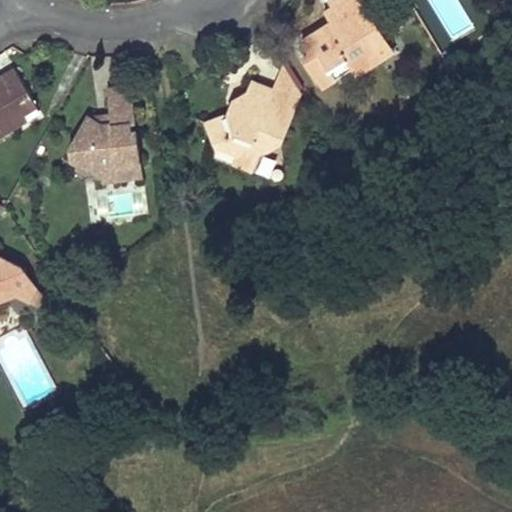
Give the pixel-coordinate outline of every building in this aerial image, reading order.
[(305,53),(321,79),(351,61),(354,66),(392,43),(365,0),(330,0),(324,4),(331,15),(305,31),(304,39),(309,46),(305,49),(305,53)] [(211,148),(249,161),(255,145),(274,138),(279,133),(299,81),(284,56),(275,81),(271,89),(277,105),(264,99),(260,106),(232,96),(227,107),(207,114),(216,135),(211,148)] [(14,61),(0,69),(0,126),(28,111),(23,103),(35,97),(14,61)] [(69,150),(108,172),(142,168),(136,122),(131,123),(131,115),(135,114),(131,78),(108,80),(109,106),(89,108),(69,140),(69,150)] [(446,89),(456,106),(470,99),(460,80),(446,89)] [(270,175),(276,156),(261,151),(255,170),(270,175)] [(21,259),(0,248),(0,291),(3,293),(21,259)] [(98,392),(87,414),(101,420),(111,399),(98,392)]
